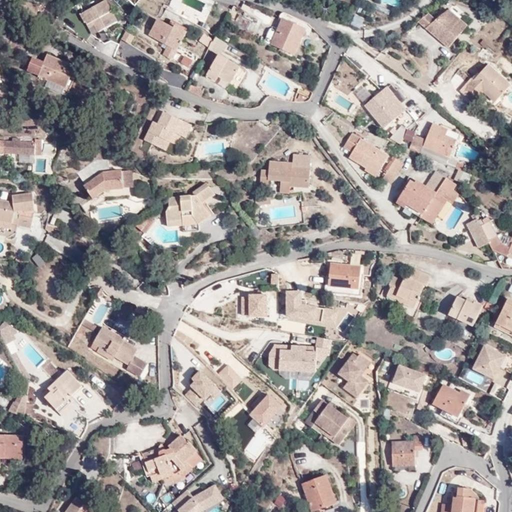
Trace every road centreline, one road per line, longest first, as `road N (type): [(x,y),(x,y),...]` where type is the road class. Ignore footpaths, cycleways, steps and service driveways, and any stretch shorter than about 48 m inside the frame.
road 1 (unclassified): [(0,496),(35,504),(90,425),(165,405),(161,336),(181,296),(203,277),(345,240),(511,270)]
road 2 (unclassified): [(237,0),(313,17),(333,40),(321,90),(304,106),(261,115),(210,106),(143,66)]
road 3 (unknown): [(511,338),(361,306),(263,262)]
road 4 (unknown): [(2,275),(17,300),(56,323),(94,273),(118,296),(171,314)]
road 5 (residential): [(416,511),(441,456),(487,475),(504,495)]
